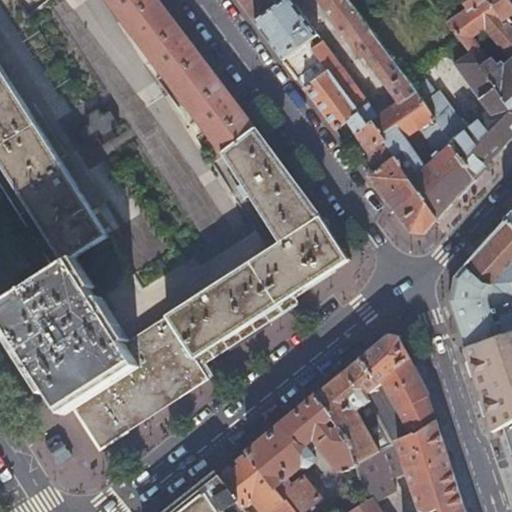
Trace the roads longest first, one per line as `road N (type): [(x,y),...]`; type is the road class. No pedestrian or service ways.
road 1 (residential): [(406,277),(115,511)]
road 2 (residential): [(406,277),(201,0)]
road 3 (unknown): [(49,0),(93,94),(192,228)]
road 4 (residential): [(496,511),(436,326),(406,277)]
road 5 (residential): [(511,172),(452,240),(406,277)]
road 6 (unknown): [(0,198),(113,122)]
